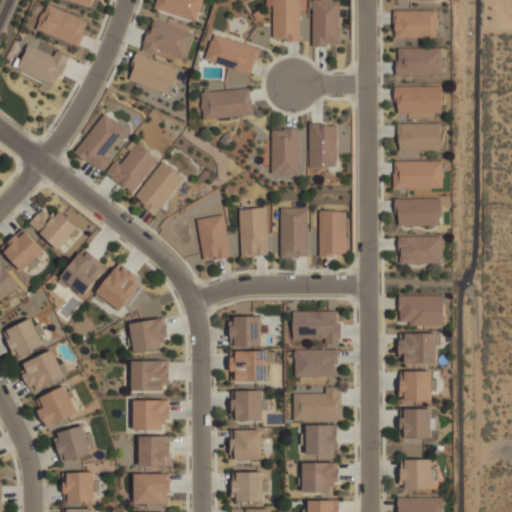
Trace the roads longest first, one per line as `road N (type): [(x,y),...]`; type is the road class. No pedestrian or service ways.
road 1 (residential): [(127,0),(82,103),(0,209),(33,511)]
road 2 (residential): [(369,511),(366,0)]
road 3 (residential): [(0,128),(157,253),(192,302),(201,346),(201,511)]
road 4 (residential): [(192,302),(255,285),(369,284)]
